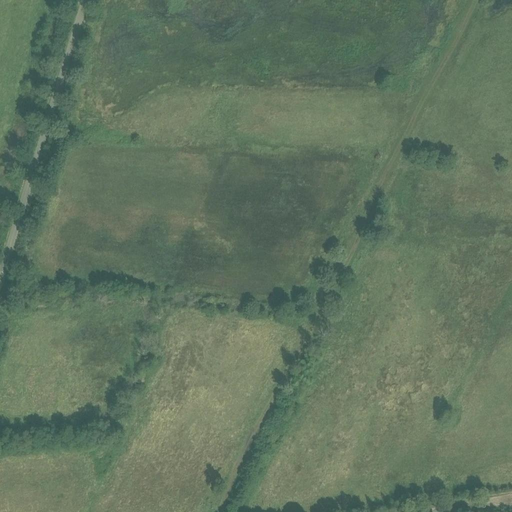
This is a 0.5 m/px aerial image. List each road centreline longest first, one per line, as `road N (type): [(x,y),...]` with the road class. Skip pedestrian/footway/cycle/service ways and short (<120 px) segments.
road 1 (track): [(476,0),(220,511)]
road 2 (unclassified): [(0,276),(86,0)]
